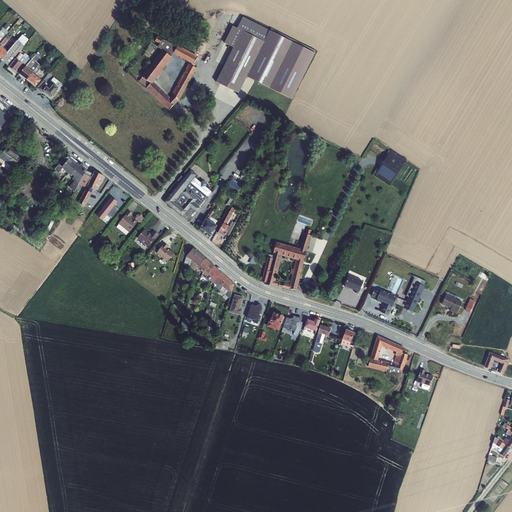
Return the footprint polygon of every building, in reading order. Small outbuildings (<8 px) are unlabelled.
[(264,41),(247,76),(269,88),(293,41),(243,17),(237,28),(264,41)] [(264,41),(237,28),(233,26),(224,43),(233,47),(216,82),(239,93),(247,76),(264,41)] [(272,27),(270,30),(287,38),(288,36),(272,27)] [(0,59),(1,60),(8,65),(14,57),(21,49),(24,45),(29,39),(23,35),(18,40),(8,51),(2,46),(3,45),(4,46),(9,38),(7,36),(0,43),(0,59)] [(162,50),(171,57),(173,54),(189,62),(193,64),(198,56),(178,46),(157,37),(155,41),(159,44),(158,47),(162,50)] [(293,41),(269,88),(293,99),(316,53),(293,41)] [(14,57),(8,65),(9,67),(16,72),(19,74),(26,66),(31,60),(22,53),(24,51),(21,49),(14,57)] [(142,77),(139,81),(147,88),(146,88),(169,110),(178,101),(174,94),(170,98),(153,82),(172,57),(171,57),(162,50),(142,77)] [(26,66),(19,74),(27,80),(33,73),(33,72),(40,63),(41,63),(37,60),(40,56),(36,53),(31,60),(26,66)] [(33,73),(27,80),(35,87),(42,80),(35,74),(42,65),(40,63),(33,72),(33,73)] [(174,94),(178,101),(179,101),(197,68),(194,67),(188,64),(172,93),(174,94)] [(49,73),(36,88),(41,91),(42,91),(43,91),(44,91),(44,92),(45,93),(46,93),(50,96),(51,97),(55,92),(57,92),(58,90),(58,89),(58,88),(55,85),(58,81),(54,77),(51,80),(50,82),(47,80),(51,74),(49,73)] [(0,127),(9,116),(0,109),(0,127)] [(7,146),(0,156),(0,158),(4,161),(2,163),(12,170),(14,168),(22,157),(7,146)] [(383,161),(374,175),(390,185),(401,168),(408,173),(414,165),(406,160),(391,150),(390,151),(386,148),(379,158),(383,161)] [(63,158),(54,170),(59,173),(63,168),(66,170),(65,171),(68,174),(69,175),(77,164),(71,159),(72,157),(67,154),(63,158)] [(68,174),(66,177),(68,179),(71,176),(73,175),(74,176),(72,179),(74,181),(69,188),(74,192),(79,184),(86,171),(87,169),(81,164),(79,166),(77,164),(69,175),(68,174)] [(183,178),(164,202),(187,221),(195,211),(196,212),(200,208),(199,207),(211,192),(205,186),(206,185),(206,184),(203,181),(202,181),(201,183),(194,177),(196,175),(190,170),(183,178)] [(86,188),(78,203),(85,206),(94,189),(96,190),(103,176),(94,171),(93,174),(86,171),(79,184),(86,188)] [(229,180),(226,186),(237,193),(242,185),(232,178),(230,181),(229,180)] [(119,211),(115,207),(117,204),(111,199),(96,217),(102,222),(107,217),(111,220),(119,211)] [(223,223),(218,233),(224,237),(225,234),(229,236),(236,223),(232,221),(229,226),(227,225),(236,209),(232,207),(223,223)] [(206,218),(199,228),(211,236),(217,226),(215,224),(217,221),(211,217),(214,212),(211,210),(206,218)] [(119,224),(117,227),(126,235),(129,232),(137,222),(130,217),(132,214),(128,211),(118,224),(119,224)] [(144,229),(137,238),(148,247),(158,234),(154,231),(151,235),(144,229)] [(267,257),(261,282),(266,283),(266,284),(273,286),(273,285),(278,286),(279,284),(279,282),(280,279),(276,278),(282,256),(296,259),(289,284),(284,283),(284,285),(283,287),(296,290),(304,261),(303,261),(306,251),(307,251),(312,236),(304,233),(301,241),(296,239),(293,247),(276,242),(273,253),(274,253),(272,258),(267,257)] [(164,243),(157,253),(167,261),(174,254),(167,248),(168,246),(164,243)] [(193,248),(186,256),(191,260),(194,263),(200,254),(193,248)] [(194,263),(198,266),(201,268),(208,261),(200,254),(194,263)] [(253,255),(249,263),(256,264),(259,258),(253,255)] [(191,260),(185,267),(193,273),(197,268),(198,266),(194,263),(191,260)] [(208,261),(201,268),(207,274),(214,266),(208,261)] [(198,266),(197,268),(206,276),(207,274),(201,268),(198,266)] [(206,276),(205,278),(209,282),(211,280),(214,283),(215,280),(221,272),(214,266),(207,274),(206,276)] [(214,283),(214,285),(226,296),(224,300),(229,302),(231,294),(234,284),(221,272),(215,280),(214,283)] [(348,276),(344,286),(349,289),(349,288),(355,290),(354,292),(357,294),(358,292),(359,292),(363,282),(348,276)] [(396,298),(393,304),(413,313),(425,288),(424,287),(426,283),(415,278),(406,297),(409,298),(407,303),(396,298)] [(374,289),(371,296),(377,299),(376,301),(381,303),(381,302),(386,304),(385,306),(384,305),(380,312),(388,315),(393,304),(396,298),(396,296),(381,289),(380,291),(374,289)] [(234,294),(229,312),(241,315),(243,309),(240,309),(243,297),(234,294)] [(446,295),(441,304),(451,309),(450,311),(456,314),(462,302),(446,295)] [(469,300),(465,310),(470,312),(474,302),(469,300)] [(251,304),(246,318),(252,320),(253,319),(254,320),(253,322),(257,324),(260,316),(259,315),(262,307),(261,307),(261,305),(258,304),(257,306),(256,305),(256,306),(251,304)] [(269,323),(267,326),(278,330),(280,326),(284,316),(273,312),(269,323)] [(286,317),(283,327),(294,331),(293,335),(297,336),(303,322),(301,322),(302,318),(299,317),(298,317),(293,316),(292,319),(291,318),(291,319),(286,317)] [(304,327),(303,330),(315,335),(316,332),(320,320),(321,318),(316,317),(315,319),(313,318),(312,320),(307,318),(304,327)] [(184,318),(181,329),(187,330),(190,320),(184,318)] [(318,332),(312,351),(317,352),(318,351),(319,352),(322,342),(319,341),(322,334),(328,336),(331,328),(320,325),(318,332)] [(342,339),(341,343),(352,347),(357,334),(354,332),(346,329),(342,339)] [(260,330),(257,339),(265,342),(266,338),(264,337),(265,332),(260,330)] [(408,355),(402,353),(404,348),(377,335),(377,336),(368,367),(386,372),(387,369),(402,373),(403,372),(408,355)] [(217,340),(216,349),(228,350),(229,342),(217,340)] [(489,352),(484,367),(490,369),(493,360),(501,363),(500,366),(498,370),(495,369),(494,370),(503,374),(506,368),(509,360),(505,359),(505,358),(489,352)] [(419,372),(416,382),(422,384),(421,387),(428,390),(429,386),(433,376),(424,373),(425,371),(420,369),(419,372)] [(504,423),(502,426),(505,428),(508,430),(511,432),(511,423),(510,422),(507,425),(504,423)] [(498,436),(496,439),(502,442),(505,444),(504,444),(505,445),(510,449),(511,450),(511,448),(511,432),(508,430),(505,433),(511,437),(508,440),(505,438),(503,440),(500,438),(501,438),(498,436)] [(494,437),(491,448),(493,450),(494,448),(500,452),(499,453),(504,457),(510,449),(505,445),(504,444),(505,444),(502,442),(496,439),(494,437)] [(488,455),(487,460),(488,460),(487,462),(493,464),(494,462),(496,463),(497,458),(491,456),(492,454),(489,453),(489,455),(488,455)]
